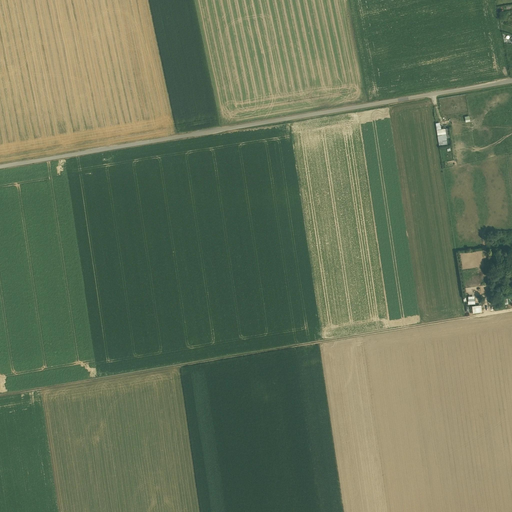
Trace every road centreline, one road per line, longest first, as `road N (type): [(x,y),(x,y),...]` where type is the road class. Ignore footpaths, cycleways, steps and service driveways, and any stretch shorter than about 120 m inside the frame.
road 1 (tertiary): [(0,166),(511,80)]
road 2 (track): [(0,395),(511,311)]
